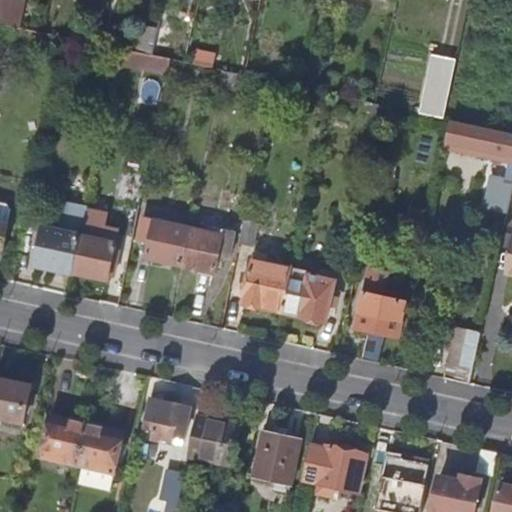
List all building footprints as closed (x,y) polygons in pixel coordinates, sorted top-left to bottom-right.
[(0,0),(0,20),(23,24),(26,0),(0,0)] [(176,44),(181,20),(160,15),(157,31),(151,57),(170,62),(184,65),(188,46),(176,44)] [(151,57),(157,31),(141,27),(135,54),(151,57)] [(379,96),(411,102),(422,49),(389,43),(379,96)] [(167,76),(170,62),(151,57),(135,54),(120,51),(118,60),(145,66),(144,72),(167,76)] [(443,120),(456,60),(432,54),(419,115),(443,120)] [(511,134),(507,133),(450,121),(445,144),(497,155),(493,173),(511,176),(511,134)] [(0,249),(2,250),(11,210),(8,205),(0,203),(0,249)] [(133,238),(140,209),(126,206),(124,218),(114,216),(110,233),(133,238)] [(74,275),(84,225),(87,213),(58,207),(53,233),(43,231),(36,267),(74,275)] [(180,267),(188,230),(154,223),(155,217),(144,214),(139,240),(150,242),(146,260),(180,267)] [(252,248),(257,226),(243,223),(238,245),(252,248)] [(108,282),(116,245),(101,242),(104,230),(84,225),(74,275),(108,282)] [(230,258),(234,235),(224,233),(223,238),(188,230),(180,267),(215,274),(219,256),(230,258)] [(283,312),(292,270),(252,262),(244,304),(283,312)] [(324,324),(333,283),(310,279),(311,274),(292,270),(283,312),(302,317),(302,319),(305,319),(307,323),(318,325),(321,323),(324,324)] [(398,338),(405,304),(375,297),(377,287),(366,284),(357,329),(370,332),(364,361),(378,364),(384,335),(398,338)] [(469,384),(477,349),(462,346),(465,331),(455,329),(444,379),(469,384)] [(0,419),(23,424),(31,388),(0,381),(0,419)] [(185,439),(191,411),(151,402),(142,439),(176,446),(178,437),(185,439)] [(231,467),(240,426),(198,417),(189,457),(231,467)] [(79,466),(88,427),(51,418),(42,457),(79,466)] [(114,473),(123,435),(88,427),(79,466),(114,473)] [(291,486),(301,439),(264,432),(255,479),(291,486)] [(183,447),(185,439),(178,437),(176,446),(183,447)] [(359,494),(368,457),(328,448),(327,450),(311,447),(303,481),(319,485),(317,495),(332,498),(335,488),(359,494)] [(492,476),(497,455),(482,452),(477,473),(492,476)] [(425,486),(429,466),(388,457),(382,484),(386,485),(384,497),(417,504),(416,509),(422,511),(428,486),(425,486)] [(179,503),(185,474),(170,470),(164,499),(179,503)] [(451,511),(474,511),(481,481),(463,476),(461,482),(440,477),(436,496),(437,496),(435,508),(451,511)] [(511,511),(511,487),(501,485),(494,511),(511,511)] [(200,511),(201,508),(179,503),(176,511),(200,511)]
